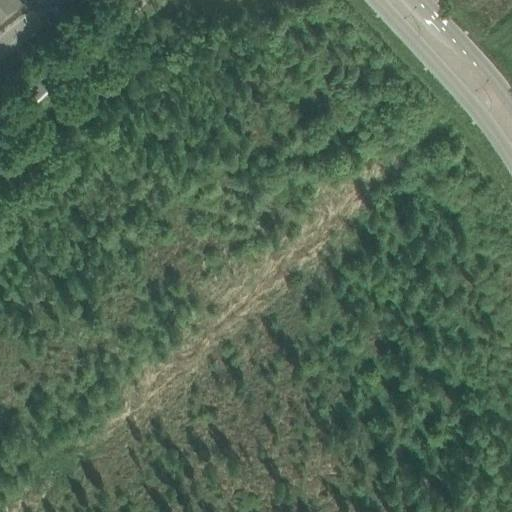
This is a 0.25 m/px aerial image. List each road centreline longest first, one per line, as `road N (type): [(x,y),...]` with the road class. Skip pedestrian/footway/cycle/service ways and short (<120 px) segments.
road 1 (secondary): [(376,0),(489,120),(511,162)]
road 2 (unclassified): [(0,134),(141,0)]
road 3 (secondary): [(511,100),(423,0)]
